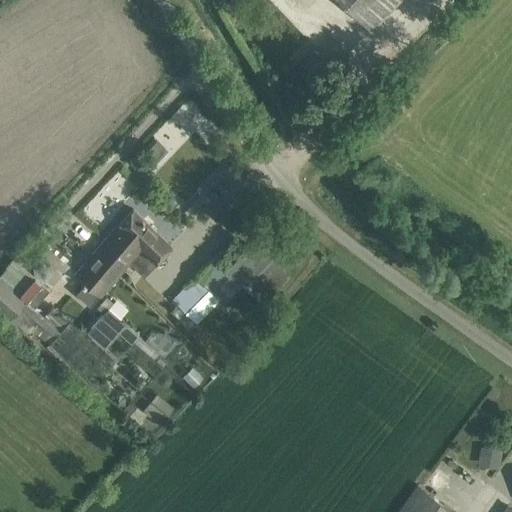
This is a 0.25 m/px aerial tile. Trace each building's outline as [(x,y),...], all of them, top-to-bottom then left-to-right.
[(343,0),(371,26),(395,0),(343,0)] [(129,261),(144,275),(171,246),(132,208),(118,225),(117,224),(104,239),(129,261)] [(129,261),(104,239),(75,273),(82,279),(72,292),(89,306),(129,261)] [(196,322),(219,298),(224,303),(235,292),(246,302),(253,295),(261,303),(289,271),(252,241),(226,270),(213,257),(173,298),(196,322)] [(0,309),(42,347),(67,318),(52,305),(46,312),(35,303),(69,265),(46,245),(32,262),(33,272),(13,255),(0,270),(0,309)] [(105,296),(96,306),(102,313),(108,306),(112,302),(105,296)] [(102,313),(101,314),(119,330),(119,331),(131,341),(134,339),(136,340),(138,338),(141,335),(108,306),(102,313)] [(203,377),(192,366),(182,377),(193,386),(203,377)] [(477,464),(499,465),(500,446),(478,445),(477,464)] [(455,511),(417,484),(397,511),(455,511)]
